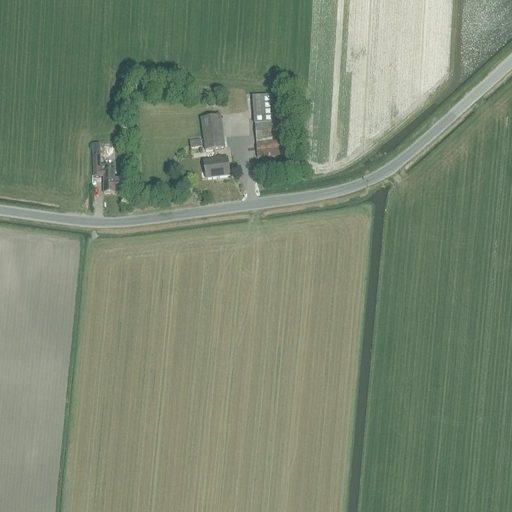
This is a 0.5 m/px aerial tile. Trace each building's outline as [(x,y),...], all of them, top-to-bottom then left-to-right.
[(253,97),(256,124),(275,122),(273,96),(253,97)] [(201,118),(205,152),(225,150),(221,115),(201,118)] [(257,141),(257,144),(258,159),(288,157),(286,124),(256,126),(257,141)] [(200,141),(189,142),(190,150),(201,149),(200,141)] [(120,184),(115,184),(115,165),(105,165),(105,173),(99,173),(99,146),(92,146),(92,178),(103,178),(103,194),(120,194),(120,184)] [(205,181),(214,180),(230,178),(227,159),(222,160),(221,157),(214,159),(215,161),(203,162),(205,181)]
